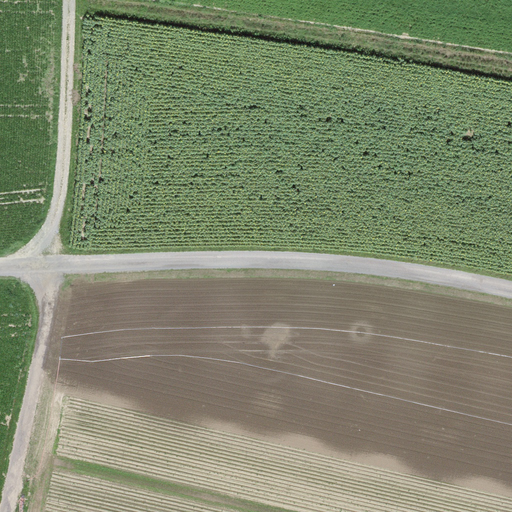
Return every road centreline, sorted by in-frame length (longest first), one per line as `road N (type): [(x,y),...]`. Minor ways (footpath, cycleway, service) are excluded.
road 1 (track): [(0,272),(286,267),(511,293)]
road 2 (track): [(72,0),(64,186),(37,269)]
road 3 (track): [(9,511),(56,269)]
